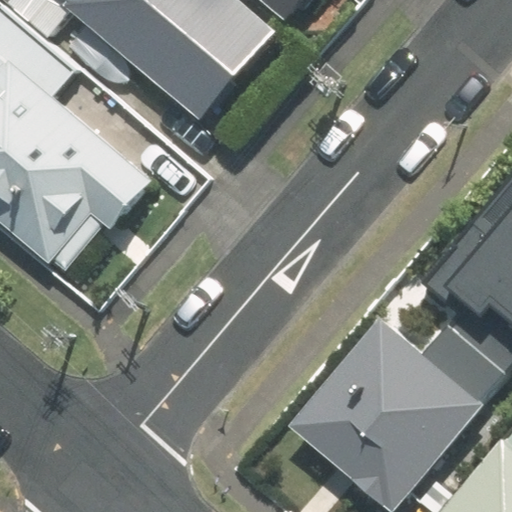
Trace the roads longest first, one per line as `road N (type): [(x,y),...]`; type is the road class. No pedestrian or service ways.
road 1 (residential): [(498,0),(140,424),(113,483)]
road 2 (residential): [(113,483),(0,387)]
